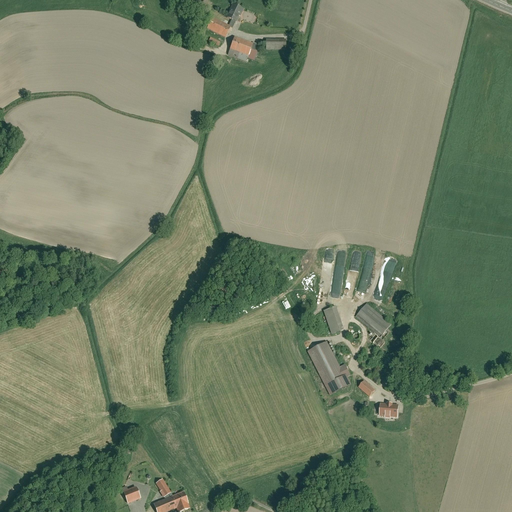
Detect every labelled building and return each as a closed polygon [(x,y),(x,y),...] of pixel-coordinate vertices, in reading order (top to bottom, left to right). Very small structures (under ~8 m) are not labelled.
[(232,5),(225,19),(235,23),(242,9),(232,5)] [(209,17),(203,28),(224,38),(230,27),(209,17)] [(209,37),(207,41),(218,47),(220,42),(209,37)] [(233,38),(227,56),(246,62),(252,44),(233,38)] [(265,41),(264,51),(285,51),(285,41),(265,41)] [(384,274),(382,277),(388,280),(397,262),(392,259),(385,275),(384,274)] [(378,287),(380,279),(372,276),(369,285),(378,287)] [(358,294),(363,295),(368,278),(365,278),(365,281),(362,280),(358,294)] [(367,305),(356,318),(381,338),(392,325),(367,305)] [(322,311),(330,335),(343,331),(335,307),(322,311)] [(311,351),(333,395),(350,386),(346,378),(349,376),(344,365),(338,368),(326,344),(311,351)] [(364,381),(357,388),(369,398),(376,391),(364,381)] [(379,403),(378,417),(396,419),(397,405),(379,403)] [(162,481),(155,485),(160,492),(159,493),(163,498),(170,494),(162,481)] [(139,499),(135,489),(122,494),(127,504),(139,499)] [(183,494),(153,505),(156,511),(167,511),(176,509),(176,511),(182,511),(189,510),(183,494)]
